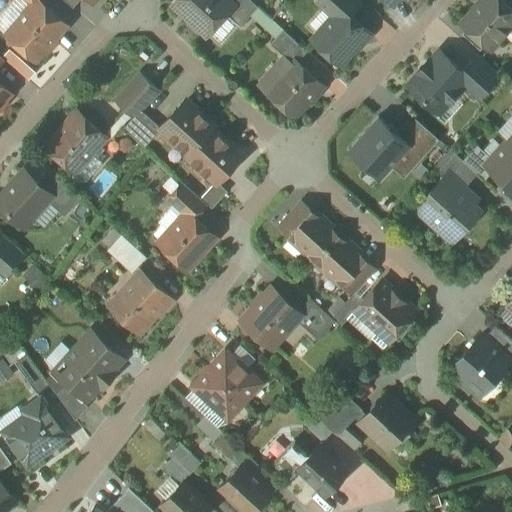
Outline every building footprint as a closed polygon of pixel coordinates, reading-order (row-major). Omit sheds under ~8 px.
[(68,24),(40,0),(36,0),(14,25),(26,35),(19,43),(37,59),(43,52),(47,52),(57,41),(57,37),(68,24)] [(176,0),(174,3),(191,18),(191,23),(199,30),(203,30),(208,34),(227,13),(234,5),(228,0),(176,0)] [(259,6),(252,0),(228,0),(235,5),(227,13),(241,26),(259,6)] [(362,0),(319,0),(319,1),(335,15),(343,7),(351,14),(363,0),(362,0)] [(511,8),(503,0),(483,0),(463,23),(491,48),(509,28),(511,25),(511,8)] [(335,15),(314,39),(341,63),(361,41),(363,41),(371,32),(351,14),(343,7),(335,15)] [(308,51),(284,29),(271,43),(292,61),(294,58),(298,62),(308,51)] [(463,69),(440,49),(409,83),(441,111),(466,84),(472,77),(463,69)] [(502,75),(478,53),(463,69),(472,77),(466,84),(481,97),(502,75)] [(292,61),(286,68),(287,69),(268,90),(281,102),(281,105),(288,112),(292,111),(296,115),(324,85),(298,62),(294,58),(292,61)] [(142,72),(117,99),(135,115),(142,108),(159,89),(142,72)] [(0,81),(0,103),(11,91),(0,81)] [(194,107),(186,100),(175,112),(175,111),(161,126),(162,128),(190,153),(214,127),(215,128),(217,126),(195,106),(194,107)] [(161,126),(142,108),(135,115),(124,127),(146,146),(162,128),(161,126)] [(107,135),(79,110),(48,144),(76,170),(77,169),(77,168),(77,167),(91,151),(92,152),(100,143),(107,135)] [(349,149),(380,176),(408,144),(378,117),(349,149)] [(215,128),(214,127),(190,153),(188,155),(216,181),(218,182),(219,181),(232,167),(231,167),(242,155),(235,148),(236,147),(215,128)] [(511,141),(510,139),(493,157),(487,164),(494,171),(511,186),(511,141)] [(91,151),(77,167),(77,168),(77,169),(88,179),(103,162),(98,157),(106,148),(100,143),(92,152),(91,151)] [(493,157),(478,144),(464,159),(479,173),(486,179),(494,171),(487,164),(493,157)] [(464,159),(452,149),(435,167),(445,177),(449,173),(466,187),(479,173),(464,159)] [(48,191),(25,170),(0,197),(0,202),(25,225),(48,199),(52,194),(48,191)] [(445,177),(436,187),(432,187),(433,195),(423,206),(423,213),(437,225),(444,225),(446,223),(458,234),(467,225),(466,219),(468,217),(474,217),(481,209),(468,198),(472,193),(466,187),(449,173),(445,177)] [(83,197),(61,177),(48,191),(52,194),(48,199),(66,215),(83,197)] [(183,180),(167,198),(185,214),(189,210),(196,216),(208,203),(202,197),(183,180)] [(218,182),(216,181),(202,197),(208,203),(213,207),(229,190),(219,181),(218,182)] [(317,214),(302,201),(281,225),(306,248),(303,250),(315,261),(339,234),(329,225),(331,222),(320,211),(317,214)] [(196,216),(189,210),(185,214),(161,241),(188,266),(216,235),(196,216)] [(25,252),(2,231),(0,232),(0,252),(4,256),(0,260),(0,262),(9,270),(25,252)] [(147,255),(122,233),(108,248),(133,271),(147,255)] [(350,244),(339,234),(315,261),(327,272),(330,269),(355,292),(356,290),(376,268),(361,255),(364,252),(352,241),(350,244)] [(143,270),(112,304),(140,330),(145,324),(148,324),(154,317),(155,313),(171,295),(143,270)] [(365,298),(355,309),(355,310),(378,330),(373,336),(384,347),(393,338),(392,337),(418,309),(383,278),(365,298)] [(273,287),(244,319),(273,345),(297,317),(302,312),(300,310),(273,287)] [(355,292),(333,316),(337,320),(342,324),(355,310),(355,309),(365,298),(356,290),(355,292)] [(333,316),(311,297),(300,310),(302,312),(297,317),(320,338),(337,320),(333,316)] [(511,338),(497,325),(486,336),(511,358),(511,360),(511,338)] [(124,358),(92,329),(57,369),(88,397),(100,383),(103,385),(115,371),(113,369),(124,358)] [(482,333),(460,358),(461,376),(477,391),(492,374),(498,374),(511,360),(511,358),(486,336),(482,333)] [(262,381),(227,349),(210,366),(246,399),(262,381)] [(50,383),(28,352),(16,361),(38,392),(50,383)] [(246,399),(210,366),(194,384),(229,417),(246,399)] [(89,405),(66,384),(58,393),(76,419),(89,405)] [(418,420),(387,391),(379,400),(377,400),(372,406),(372,408),(361,421),(389,446),(399,434),(402,437),(418,420)] [(42,396),(25,409),(30,416),(6,432),(29,464),(50,449),(49,448),(69,434),(42,396)] [(352,398),(328,424),(334,430),(339,435),(364,409),(352,398)] [(328,424),(315,413),(305,423),(324,440),(334,430),(328,424)] [(268,472),(223,430),(213,442),(229,457),(240,465),(243,462),(261,479),(268,472)] [(296,439),(275,462),(291,476),(299,468),(327,494),(349,470),(320,443),(311,453),(296,439)] [(0,470),(12,462),(0,444),(0,470)] [(173,456),(162,468),(179,483),(183,478),(184,479),(191,472),(173,456)] [(240,465),(220,487),(234,500),(236,499),(249,511),(253,511),(273,490),(261,479),(243,462),(240,465)] [(0,477),(0,509),(15,499),(0,477)] [(179,483),(160,504),(167,511),(206,511),(212,506),(184,479),(183,478),(179,483)] [(153,511),(155,510),(130,487),(109,509),(108,510),(112,511),(153,511)] [(441,504),(438,493),(427,496),(429,507),(441,504)] [(112,511),(108,510),(109,509),(97,502),(90,511),(112,511)]
